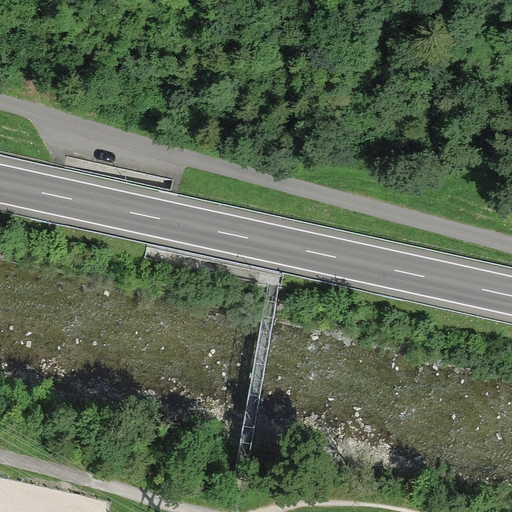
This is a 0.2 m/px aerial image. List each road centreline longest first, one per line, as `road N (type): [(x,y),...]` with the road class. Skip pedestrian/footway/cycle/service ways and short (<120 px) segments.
road 1 (unclassified): [(511,244),(0,104)]
road 2 (trunk): [(511,294),(0,182)]
road 3 (residential): [(187,511),(0,455)]
